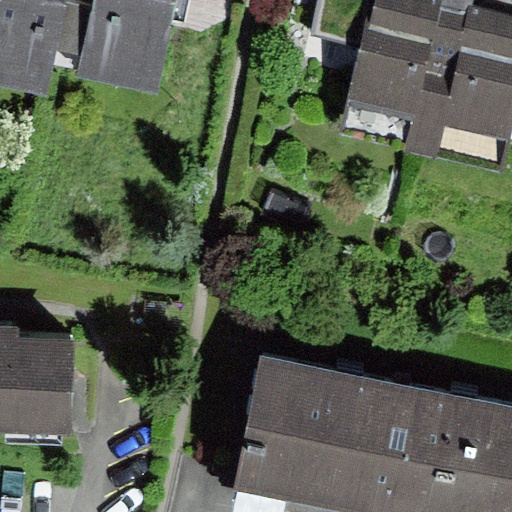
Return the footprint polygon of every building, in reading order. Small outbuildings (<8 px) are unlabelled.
[(56,39),(64,0),(0,0),(0,72),(47,83),(56,39)] [(64,0),(56,39),(74,43),(68,74),(154,91),(173,0),(64,0)] [(370,0),(342,115),(423,134),(455,0),(370,0)] [(511,11),(463,0),(455,0),(423,134),(504,154),(511,119),(511,11)] [(0,426),(74,428),(76,328),(22,327),(22,317),(0,316),(0,426)] [(511,511),(511,404),(247,349),(219,479),(377,511),(511,511)]
